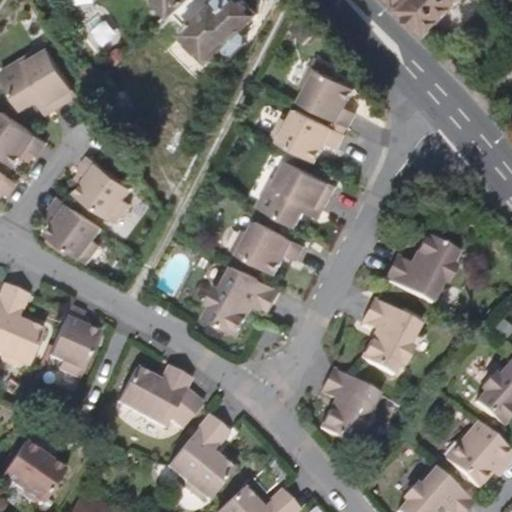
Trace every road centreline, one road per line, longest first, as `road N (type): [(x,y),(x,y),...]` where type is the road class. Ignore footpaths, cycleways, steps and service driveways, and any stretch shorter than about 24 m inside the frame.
road 1 (residential): [(265,408),(396,172),(457,116)]
road 2 (residential): [(0,240),(181,340),(265,408)]
road 3 (primary): [(457,116),(343,0)]
road 4 (residential): [(0,239),(71,135),(96,116)]
road 5 (residential): [(265,408),(355,511)]
